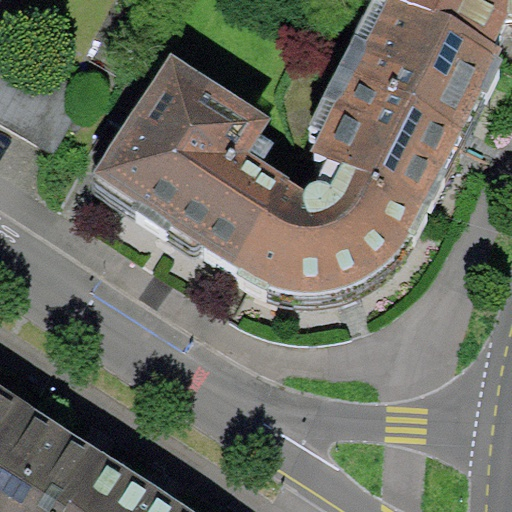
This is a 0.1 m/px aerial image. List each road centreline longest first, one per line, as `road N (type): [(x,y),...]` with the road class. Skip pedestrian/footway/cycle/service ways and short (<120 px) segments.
road 1 (residential): [(0,255),(272,430)]
road 2 (residential): [(511,436),(355,421),(272,430)]
road 3 (residential): [(272,430),(318,479),(369,511)]
